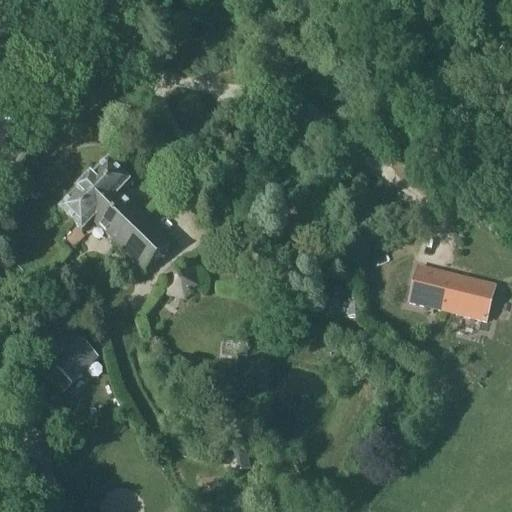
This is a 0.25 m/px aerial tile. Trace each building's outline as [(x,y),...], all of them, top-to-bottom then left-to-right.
[(511,0),(506,0),(495,11),(511,27),(511,0)] [(119,196),(131,184),(108,162),(60,211),(82,233),(92,222),(144,274),(171,247),(119,196)] [(185,302),(199,288),(195,269),(176,263),(161,277),(165,297),(185,302)] [(479,285),(417,269),(408,303),(471,319),(479,285)] [(349,319),(362,319),(362,302),(349,302),(349,319)] [(73,387),(99,360),(78,340),(51,367),(53,368),(43,378),(62,396),(72,386),(73,387)] [(247,357),(249,345),(225,342),(223,354),(247,357)]
